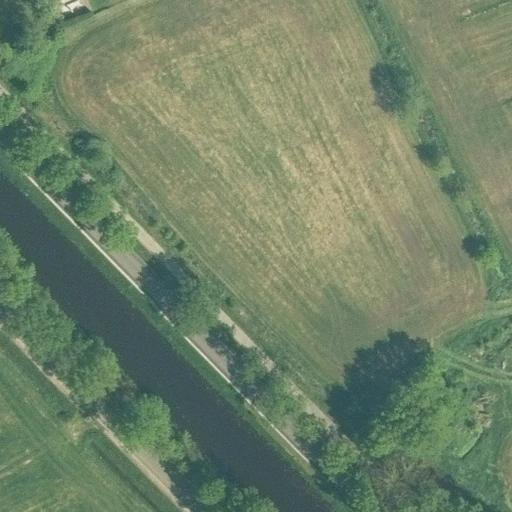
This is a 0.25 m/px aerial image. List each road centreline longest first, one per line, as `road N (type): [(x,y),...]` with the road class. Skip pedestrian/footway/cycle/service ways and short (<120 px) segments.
road 1 (secondary): [(378,511),(0,129)]
road 2 (unclassified): [(202,511),(0,307)]
